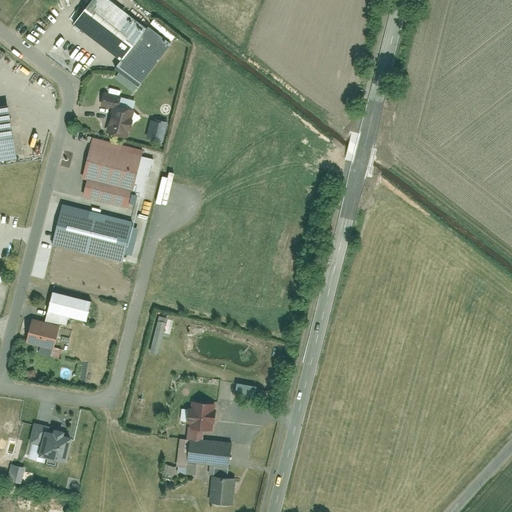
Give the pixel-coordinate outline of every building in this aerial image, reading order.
[(120,59),(146,26),(112,0),(87,0),(71,21),(120,59)] [(114,67),(138,85),(171,42),(148,24),(146,26),(120,59),(114,67)] [(105,130),(127,135),(133,108),(119,104),(122,94),(104,90),(100,103),(111,106),(105,130)] [(0,158),(17,156),(9,105),(0,105),(0,158)] [(162,140),(165,120),(147,118),(145,138),(162,140)] [(87,177),(133,189),(143,149),(92,136),(82,176),(87,177)] [(129,207),(133,189),(87,177),(83,195),(129,207)] [(63,204),(53,244),(122,262),(133,223),(63,204)] [(0,284),(0,296),(6,297),(8,286),(0,284)] [(167,317),(159,315),(150,349),(158,351),(167,317)] [(25,340),(53,348),(60,323),(31,316),(25,340)] [(234,381),(232,392),(252,397),(254,386),(234,381)] [(211,430),(214,402),(190,400),(187,428),(203,429),(211,430)] [(29,441),(39,444),(43,429),(44,423),(34,421),(29,441)] [(36,455),(64,462),(71,436),(62,434),(64,429),(53,427),(52,431),(43,429),(39,444),(36,455)] [(203,429),(187,428),(186,437),(190,438),(202,439),(203,429)] [(190,438),(188,460),(215,463),(229,464),(231,442),(202,439),(190,438)] [(8,480),(21,482),(24,466),(11,463),(8,480)] [(215,463),(213,473),(228,475),(229,464),(215,463)] [(210,500),(231,502),(234,477),(212,474),(210,500)]
